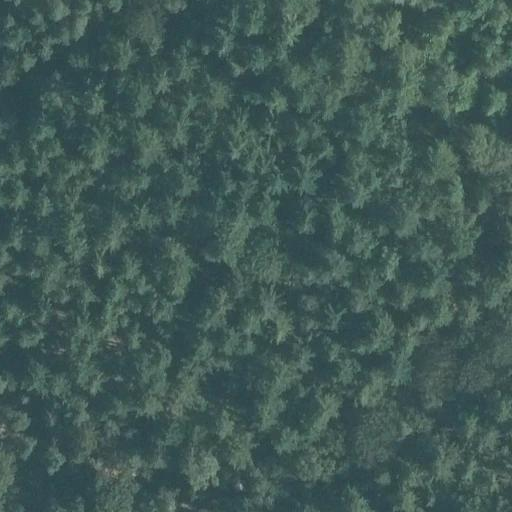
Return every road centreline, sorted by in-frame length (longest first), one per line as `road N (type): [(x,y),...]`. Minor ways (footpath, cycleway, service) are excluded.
road 1 (track): [(511,200),(390,0)]
road 2 (track): [(117,0),(0,83)]
